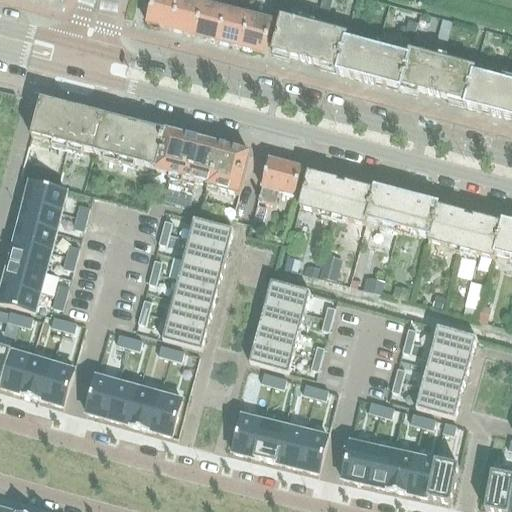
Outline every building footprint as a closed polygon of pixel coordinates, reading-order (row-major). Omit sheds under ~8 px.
[(171,32),(179,0),(155,0),(148,26),(171,32)] [(194,38),(203,4),(187,0),(179,0),(171,32),(194,38)] [(218,44),(226,10),(203,4),(194,38),(218,44)] [(241,50),(250,16),(226,10),(218,44),(241,50)] [(250,16),(241,50),(265,57),(274,23),(250,16)] [(346,42),(347,38),(283,21),(274,55),(338,72),(346,42)] [(410,59),(346,42),(338,72),(337,76),(401,92),(402,89),(410,59)] [(467,106),(474,76),(475,71),(411,54),(410,59),(402,89),(467,106)] [(511,85),(474,76),(467,106),(466,109),(511,121),(511,85)] [(95,154),(105,118),(42,101),(41,107),(34,134),(33,138),(55,144),(53,149),(84,156),(85,152),(95,154)] [(167,134),(105,118),(95,154),(106,158),(105,162),(136,170),(137,165),(158,171),(167,134)] [(157,173),(172,177),(171,181),(183,184),(194,141),(167,134),(158,171),(157,173)] [(211,187),(221,148),(194,141),(183,184),(196,188),(197,183),(211,187)] [(240,197),(251,156),(221,148),(211,187),(210,189),(240,197)] [(296,199),(304,171),(270,162),(262,191),(264,191),(260,203),(276,208),(280,194),(296,199)] [(376,194),(375,193),(311,177),(302,210),(368,228),(369,224),(368,224),(376,194)] [(31,186),(25,207),(62,216),(68,196),(31,186)] [(439,211),(441,207),(376,190),(375,193),(376,194),(368,224),(369,224),(430,240),(431,240),(439,211)] [(168,196),(165,204),(177,207),(179,199),(168,196)] [(189,210),(191,202),(179,199),(177,207),(189,210)] [(215,217),(217,209),(206,206),(203,214),(215,217)] [(25,207),(20,226),(57,236),(62,216),(25,207)] [(81,209),(78,221),(87,223),(90,212),(81,209)] [(502,227),(439,211),(431,240),(430,240),(430,244),(496,261),(496,258),(495,257),(503,228),(502,227)] [(78,221),(75,232),(84,234),(87,223),(78,221)] [(167,223),(162,236),(172,239),(175,225),(167,223)] [(195,223),(189,243),(229,253),(234,233),(195,223)] [(511,225),(503,223),(502,227),(503,228),(495,257),(496,258),(511,261),(511,225)] [(20,226),(15,246),(52,256),(57,236),(20,226)] [(162,236),(158,250),(168,252),(172,239),(162,236)] [(189,243),(184,263),(223,273),(229,253),(189,243)] [(15,246),(10,266),(47,276),(52,256),(15,246)] [(71,249),(68,260),(77,263),(80,251),(71,249)] [(68,260),(64,271),(74,274),(77,263),(68,260)] [(155,262),(152,276),(161,278),(165,265),(155,262)] [(184,263),(179,283),(218,293),(223,273),(184,263)] [(10,266),(5,286),(42,295),(47,276),(10,266)] [(152,276),(148,289),(158,292),(161,278),(152,276)] [(179,283),(173,302),(213,313),(218,293),(179,283)] [(271,284),(266,305),(305,316),(311,295),(271,284)] [(5,286),(0,302),(0,306),(36,316),(42,295),(5,286)] [(60,288),(57,299),(66,302),(70,291),(60,288)] [(57,299),(54,311),(63,313),(66,302),(57,299)] [(145,302),(141,315),(151,318),(155,304),(145,302)] [(173,302),(168,322),(208,332),(213,313),(173,302)] [(266,305),(261,325),(300,336),(305,316),(266,305)] [(326,307),(322,320),(332,323),(335,309),(326,307)] [(11,315),(8,325),(20,328),(22,318),(11,315)] [(141,315),(138,329),(147,331),(151,318),(141,315)] [(22,318),(20,328),(31,331),(34,322),(22,318)] [(322,320),(319,334),(328,336),(332,323),(322,320)] [(55,321),(52,330),(64,333),(66,324),(55,321)] [(168,322),(163,344),(202,354),(208,332),(168,322)] [(66,324),(64,333),(75,336),(78,327),(66,324)] [(261,325),(255,345),(295,355),(300,336),(261,325)] [(409,329),(406,343),(415,345),(419,332),(409,329)] [(438,330),(433,350),(472,361),(478,340),(438,330)] [(120,338),(118,348),(129,351),(132,341),(120,338)] [(132,341),(129,351),(141,354),(143,344),(132,341)] [(406,343),(402,356),(412,359),(415,345),(406,343)] [(255,345),(250,366),(289,376),(295,355),(255,345)] [(315,346),(312,360),(321,362),(325,349),(315,346)] [(162,349),(159,359),(171,362),(173,352),(162,349)] [(0,350),(0,390),(1,391),(12,354),(0,350)] [(433,350),(427,370),(467,381),(472,361),(433,350)] [(173,352),(171,362),(182,365),(185,355),(173,352)] [(12,354),(1,391),(21,397),(32,360),(12,354)] [(32,360),(21,397),(22,397),(42,404),(43,403),(42,403),(53,366),(32,360)] [(312,360),(308,373),(318,376),(321,362),(312,360)] [(53,366),(42,403),(43,403),(64,410),(75,373),(53,366)] [(399,369),(395,382),(405,385),(408,371),(399,369)] [(427,370),(422,390),(461,400),(467,381),(427,370)] [(265,377),(262,386),(273,389),(276,380),(265,377)] [(98,380),(88,417),(109,423),(119,386),(98,380)] [(276,380),(273,389),(285,392),(288,383),(276,380)] [(395,382),(391,396),(401,398),(405,385),(395,382)] [(119,386),(109,423),(130,428),(140,391),(119,386)] [(306,388),(304,398),(315,401),(318,391),(306,388)] [(422,390),(416,411),(455,422),(461,400),(422,390)] [(130,428),(130,429),(151,434),(161,397),(140,391),(130,428)] [(318,391),(315,401),(327,404),(329,394),(318,391)] [(161,397),(151,434),(173,440),(183,403),(161,397)] [(372,406),(369,415),(381,418),(383,409),(372,406)] [(383,409),(381,418),(392,422),(395,412),(383,409)] [(413,417),(411,427),(422,430),(425,420),(413,417)] [(243,419),(234,456),(256,461),(265,424),(243,419)] [(425,420),(422,430),(434,433),(437,423),(425,420)] [(265,424),(256,461),(277,466),(286,429),(265,424)] [(446,426),(443,436),(455,439),(457,429),(446,426)] [(286,429),(277,466),(298,471),(307,434),(286,429)] [(307,434),(298,471),(320,477),(329,440),(307,434)] [(352,445),(343,482),(365,487),(374,450),(352,445)] [(374,450),(365,487),(387,492),(395,454),(374,450)] [(387,492),(386,492),(408,497),(408,496),(416,459),(395,454),(387,492)] [(416,459),(408,496),(429,501),(437,464),(416,459)] [(437,464),(429,501),(451,506),(460,469),(437,464)] [(511,479),(493,476),(486,511),(509,511),(511,499),(511,479)]
